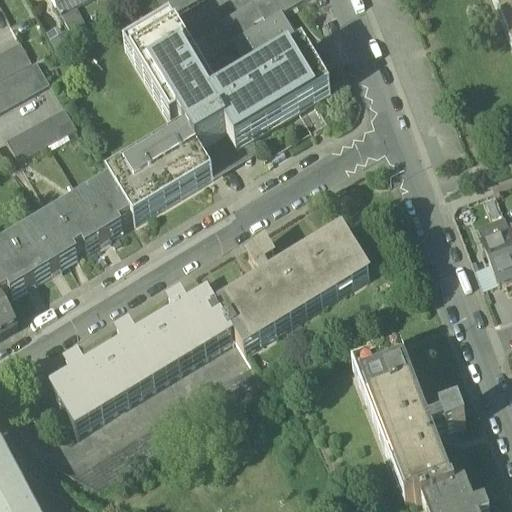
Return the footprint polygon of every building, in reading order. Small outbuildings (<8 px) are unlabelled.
[(49,0),(55,12),(56,12),(77,0),(49,0)] [(90,7),(86,0),(77,0),(56,12),(61,21),(75,14),(75,15),(90,7)] [(210,0),(162,0),(155,4),(165,20),(163,21),(165,25),(167,24),(210,0)] [(268,0),(214,33),(226,53),(234,48),(282,19),(282,20),(305,6),(301,0),(268,0)] [(511,0),(492,0),(511,52),(511,0)] [(61,21),(75,48),(89,40),(75,15),(75,14),(61,21)] [(234,48),(256,85),(304,57),(282,20),(282,19),(234,48)] [(125,54),(172,133),(179,128),(180,129),(213,108),(176,46),(181,43),(171,27),(125,54)] [(218,106),(181,43),(176,46),(213,108),(218,106)] [(20,51),(0,61),(0,88),(31,72),(20,51)] [(215,172),(218,177),(233,169),(229,163),(238,158),(235,153),(328,98),(304,57),(256,85),(259,90),(222,112),(219,107),(218,106),(213,108),(180,129),(185,138),(188,143),(208,177),(215,172)] [(0,88),(0,117),(49,90),(36,69),(31,72),(0,88)] [(256,85),(219,107),(222,112),(259,90),(256,85)] [(331,103),(328,98),(235,153),(238,158),(331,103)] [(7,148),(19,168),(77,136),(65,116),(7,148)] [(185,138),(124,175),(127,180),(188,143),(185,138)] [(107,185),(110,190),(132,226),(210,179),(208,177),(188,143),(127,180),(124,175),(107,185)] [(0,178),(8,174),(0,160),(0,178)] [(211,182),(218,177),(215,172),(208,177),(210,179),(211,182)] [(210,179),(132,226),(135,231),(213,184),(211,182),(210,179)] [(120,233),(132,226),(110,190),(53,224),(75,260),(84,255),(87,260),(123,238),(120,233)] [(78,265),(75,260),(53,224),(0,256),(0,301),(2,304),(9,300),(12,305),(78,265)] [(479,238),(484,252),(511,242),(507,232),(506,227),(479,238)] [(217,314),(230,335),(234,343),(245,360),(369,284),(351,255),(352,254),(342,238),(338,240),(340,242),(271,284),(263,270),(272,265),(264,253),(247,264),(262,289),(221,314),(220,312),(217,314)] [(511,243),(511,242),(484,252),(484,253),(490,269),(489,269),(498,293),(511,287),(511,243)] [(0,301),(0,344),(17,334),(18,334),(2,304),(0,301)] [(75,439),(234,343),(230,335),(228,337),(208,305),(187,318),(181,308),(169,315),(175,325),(136,349),(129,339),(118,346),(124,356),(84,380),(78,370),(67,377),(73,387),(52,399),(75,439)] [(415,506),(417,510),(422,508),(420,505),(454,492),(434,441),(446,436),(448,440),(467,433),(461,415),(441,423),(443,428),(431,432),(402,356),(353,375),(406,510),(415,506)] [(71,480),(98,495),(266,393),(252,370),(71,480)] [(29,511),(0,456),(0,511),(29,511)] [(422,508),(423,511),(485,511),(484,509),(475,511),(473,511),(465,491),(422,508)]
